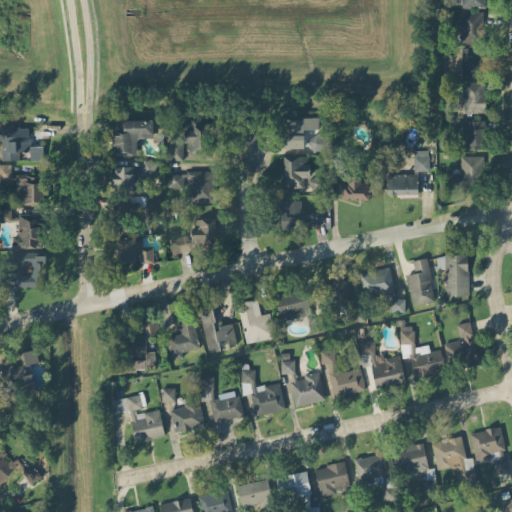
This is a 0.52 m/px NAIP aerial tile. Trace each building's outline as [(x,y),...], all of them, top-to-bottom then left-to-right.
[(460,13),(461,43),(483,42),(483,13),(460,13)] [(461,77),(482,78),(483,47),(461,47),(461,77)] [(484,112),(485,82),(464,81),(463,92),(458,92),(458,105),(464,105),(464,112),(484,112)] [(319,117),(286,117),(286,147),(304,148),(304,128),(318,129),(319,117)] [(153,137),(153,119),(122,120),(123,132),(113,132),(113,155),(137,155),(136,137),(153,137)] [(460,138),(464,138),(464,149),(484,148),(484,120),(460,121),(460,138)] [(168,159),(184,160),(184,150),(195,151),(195,157),(203,157),(204,131),(168,130),(168,159)] [(5,141),(6,160),(44,159),(43,145),(31,146),(31,140),(5,141)] [(429,170),(429,149),(413,149),(414,171),(429,170)] [(308,155),(283,155),(284,182),(293,182),(293,188),(305,187),(305,178),(309,178),(308,155)] [(482,155),(461,155),(460,168),(452,168),(452,181),(481,181),(482,155)] [(157,163),(143,159),(140,173),(153,177),(157,163)] [(0,179),(11,179),(11,163),(0,163),(0,179)] [(112,166),(113,192),(135,192),(134,166),(112,166)] [(213,202),(213,171),(169,171),(169,187),(183,187),(183,178),(190,178),(190,202),(213,202)] [(417,173),(387,174),(388,194),(418,193),(417,173)] [(43,203),(42,174),(11,175),(11,181),(19,181),(19,197),(24,197),(25,204),(43,203)] [(369,199),(370,179),(338,178),(338,191),(344,191),(344,198),(369,199)] [(144,211),(163,211),(164,197),(133,197),(133,204),(121,204),(120,231),(133,231),(133,218),(139,218),(139,201),(144,201),(144,211)] [(301,200),(280,200),(281,228),(301,227),(301,200)] [(12,248),(41,247),(40,213),(12,214),(12,206),(0,206),(0,221),(18,221),(19,234),(12,234),(12,248)] [(324,223),(323,210),(309,211),(310,225),(324,223)] [(215,218),(192,218),(193,246),(215,245),(215,218)] [(192,249),(189,234),(169,238),(172,254),(192,249)] [(153,262),(153,249),(141,249),(141,238),(115,237),(115,261),(153,262)] [(0,287),(46,286),(45,252),(11,252),(11,272),(0,272),(0,287)] [(468,294),(468,254),(437,255),(437,268),(445,268),(445,294),(468,294)] [(413,305),(436,300),(426,257),(412,260),(415,272),(406,274),(413,305)] [(321,281),(322,303),(351,302),(349,280),(321,281)] [(280,320),(307,315),(310,332),(324,330),(322,317),(313,319),(308,288),(275,293),(280,320)] [(274,336),(269,312),(261,314),(257,298),(238,302),(246,342),(274,336)] [(215,326),(212,308),(200,311),(207,351),(237,345),(232,323),(215,326)] [(180,333),(167,336),(169,353),(198,349),(192,313),(177,315),(180,333)] [(449,367),(478,361),(471,321),(456,323),(459,337),(465,336),(465,340),(445,344),(449,367)] [(403,357),(410,356),(413,377),(445,372),(441,349),(430,351),(428,344),(415,346),(412,324),(398,326),(403,357)] [(146,351),(146,335),(121,335),(122,357),(145,356),(146,367),(154,367),(154,351),(146,351)] [(405,380),(400,353),(377,357),(373,339),(360,341),(362,355),(363,355),(365,365),(370,364),(374,386),(405,380)] [(19,352),(21,364),(0,368),(5,392),(34,386),(30,363),(39,361),(36,348),(19,352)] [(364,389),(360,367),(337,371),(332,348),(319,351),(322,364),(328,363),(333,395),(364,389)] [(144,368),(144,359),(130,360),(130,368),(144,368)] [(295,360),(280,360),(281,373),(295,372),(295,360)] [(280,382),(256,386),(253,367),(240,370),(244,394),(251,392),(255,414),(284,409),(280,382)] [(297,405),(325,399),(319,371),(291,378),(297,405)] [(243,418),(241,393),(229,394),(229,397),(214,398),(213,375),(200,376),(201,399),(211,399),(212,420),(243,418)] [(174,387),(161,387),(162,401),(175,400),(174,387)] [(135,441),(164,436),(159,407),(143,410),(139,394),(112,399),(115,413),(129,410),(135,441)] [(170,409),(174,431),(204,425),(199,398),(183,401),(184,406),(170,409)] [(475,459),(492,456),(495,474),(509,471),(500,426),(470,431),(475,459)] [(437,468),(467,461),(461,435),(431,442),(437,468)] [(0,477),(17,465),(32,485),(42,477),(33,465),(27,469),(17,456),(8,462),(0,452),(0,477)] [(357,483),(383,482),(384,500),(397,499),(396,475),(385,475),(384,454),(356,456),(357,483)] [(315,467),(320,495),(350,490),(345,461),(315,467)] [(280,499),(310,495),(307,471),(277,475),(280,499)] [(236,486),(242,507),(272,499),(266,478),(236,486)] [(198,495),(201,511),(231,511),(227,489),(198,495)] [(160,511),(192,511),(190,497),(159,503),(160,511)] [(511,511),(511,507),(511,498),(501,499),(503,511),(511,511)]
